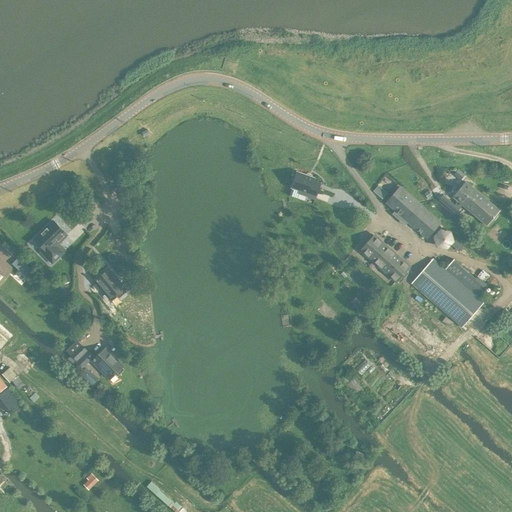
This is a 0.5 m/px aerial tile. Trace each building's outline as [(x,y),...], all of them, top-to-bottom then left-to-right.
[(296,171),(290,188),(292,188),(299,191),(298,193),(305,196),(315,199),(321,182),(314,180),(315,177),(296,171)] [(469,198),(462,205),(464,207),(457,215),(465,221),(472,213),(487,225),(500,209),(466,181),(461,186),(470,192),(467,196),(469,198)] [(400,186),(387,202),(395,210),(392,214),(405,225),(408,222),(427,238),(441,222),(400,186)] [(456,213),(462,205),(469,198),(467,196),(470,192),(461,186),(453,197),(458,201),(455,205),(454,204),(443,195),(439,199),(456,213)] [(131,220),(135,217),(130,211),(126,214),(125,214),(119,219),(128,230),(134,225),(131,220)] [(35,239),(44,249),(42,252),(52,263),(63,252),(56,245),(67,234),(53,220),(35,239)] [(440,228),(432,237),(436,248),(447,250),(455,241),(451,230),(440,228)] [(374,234),(361,250),(397,282),(410,266),(374,234)] [(18,257),(12,263),(29,279),(32,275),(35,273),(18,258),(18,257)] [(433,258),(412,283),(462,327),(484,302),(479,298),(487,287),(454,259),(446,269),(433,258)] [(111,300),(117,295),(120,298),(126,292),(124,290),(126,288),(109,268),(95,281),(111,300)] [(94,357),(87,351),(76,340),(66,351),(77,361),(75,363),(81,369),(94,357)] [(92,361),(110,380),(115,374),(117,376),(124,370),(122,367),(124,366),(106,347),(92,361)] [(24,383),(17,374),(11,378),(19,388),(24,383)] [(4,407),(13,419),(25,411),(15,398),(4,407)] [(186,511),(152,481),(147,486),(175,511),(186,511)]
